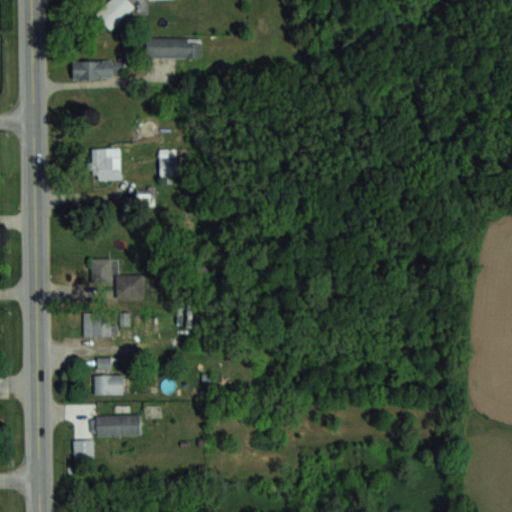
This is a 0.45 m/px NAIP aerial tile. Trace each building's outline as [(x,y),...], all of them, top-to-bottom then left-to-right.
[(108,0),(95,12),(111,30),(137,6),(130,0),(108,0)] [(200,36),(147,36),(147,57),(200,57),(200,36)] [(73,77),(126,77),(126,60),(73,60),(73,77)] [(90,147),(90,178),(121,178),(121,168),(112,168),(112,147),(90,147)] [(160,174),(181,174),(181,155),(160,155),(160,174)] [(144,297),(143,273),(118,274),(118,257),(89,258),(89,290),(116,289),(116,297),(144,297)] [(83,336),(117,336),(117,311),(83,311),(83,336)] [(94,374),(94,393),(123,393),(123,374),(94,374)] [(140,434),(140,414),(92,414),(92,435),(140,434)] [(74,457),(93,457),(93,439),(74,439),(74,457)]
